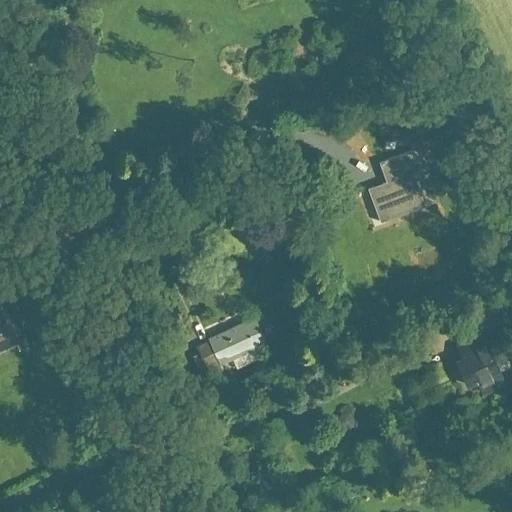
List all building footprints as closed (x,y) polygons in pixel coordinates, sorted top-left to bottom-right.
[(367,50),(348,57),(354,74),(373,68),(371,61),(372,60),(370,55),(369,55),(367,50)] [(357,150),(378,144),(376,136),(355,141),(357,150)] [(412,174),(420,171),(412,151),(380,163),(387,182),(368,189),(381,225),(425,206),(412,174)] [(499,324),(489,304),(475,311),(484,331),(499,324)] [(0,338),(11,333),(1,312),(0,312),(0,338)] [(255,321),(209,342),(196,348),(210,376),(222,370),(220,365),(232,359),(237,370),(261,359),(256,349),(266,344),(255,321)] [(177,326),(184,343),(194,338),(187,322),(177,326)] [(457,364),(467,388),(476,383),(481,395),(506,384),(493,355),(502,352),(494,334),(475,343),(480,354),(457,364)] [(85,396),(78,381),(65,387),(72,402),(85,396)] [(295,482),(273,488),(279,507),(301,500),(295,482)]
